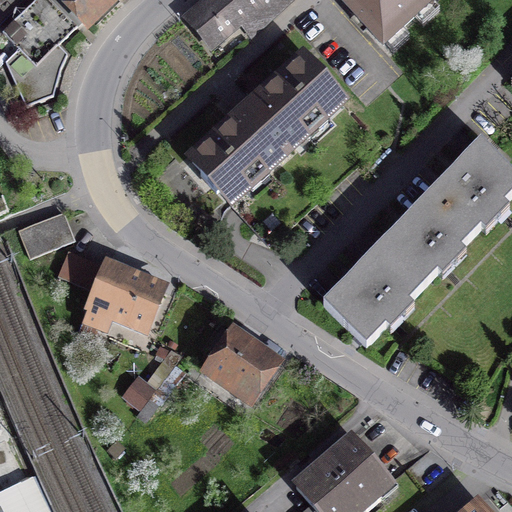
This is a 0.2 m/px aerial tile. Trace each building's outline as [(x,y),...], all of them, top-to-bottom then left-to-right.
[(82,22),(60,0),(37,0),(2,35),(18,51),(5,64),(26,108),(53,98),(60,71),(67,56),(58,47),(82,22)] [(60,0),(82,22),(87,27),(115,0),(60,0)] [(214,0),(189,22),(210,47),(239,23),(251,38),(295,0),(214,0)] [(348,0),(345,3),(383,44),(432,0),(348,0)] [(304,62),(192,163),(229,205),(341,104),(304,62)] [(511,176),(481,146),(428,200),(470,240),(511,197),(511,176)] [(428,200),(376,254),(418,294),(470,240),(428,200)] [(63,215),(19,234),(30,261),(75,243),(63,215)] [(163,293),(68,254),(58,278),(96,295),(91,307),(147,330),(163,293)] [(366,348),(418,294),(376,254),(324,308),(366,348)] [(105,321),(88,314),(84,324),(85,325),(80,336),(95,342),(99,332),(100,332),(105,321)] [(234,339),(222,330),(208,351),(219,359),(208,375),(213,379),(217,374),(252,399),(276,366),(235,337),(234,339)] [(0,494),(27,480),(6,442),(11,438),(0,411),(0,494)] [(352,442),(297,489),(312,508),(307,511),(357,511),(361,510),(362,511),(366,511),(381,500),(377,496),(389,485),(352,442)]
